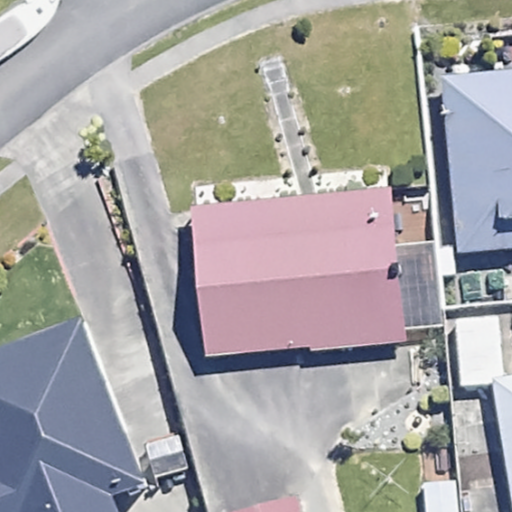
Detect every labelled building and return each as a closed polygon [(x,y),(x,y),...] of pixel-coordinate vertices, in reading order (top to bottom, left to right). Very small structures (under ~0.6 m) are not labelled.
[(511,69),(452,72),(459,251),(511,248),(511,69)] [(402,336),(394,192),(186,204),(195,348),(402,336)] [(502,376),(496,315),(452,320),(459,381),(502,376)] [(86,325),(0,354),(0,511),(122,511),(115,488),(138,480),(86,325)] [(423,490),(424,511),(460,511),(459,488),(423,490)] [(294,511),(290,493),(215,511),(294,511)]
